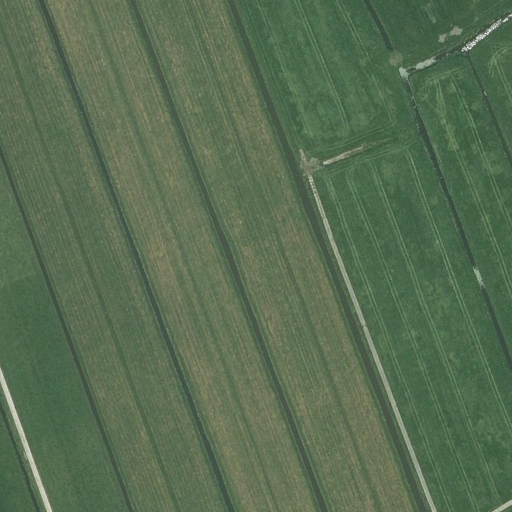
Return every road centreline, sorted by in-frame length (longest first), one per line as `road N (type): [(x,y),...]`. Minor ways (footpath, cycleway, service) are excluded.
road 1 (track): [(435,511),(300,155)]
road 2 (track): [(50,511),(0,375)]
